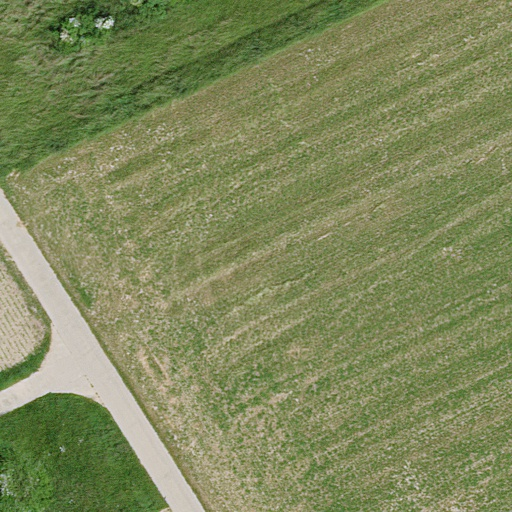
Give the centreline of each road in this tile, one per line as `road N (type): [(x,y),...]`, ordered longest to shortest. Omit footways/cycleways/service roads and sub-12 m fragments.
road 1 (track): [(0,215),(189,511)]
road 2 (track): [(108,385),(0,440)]
